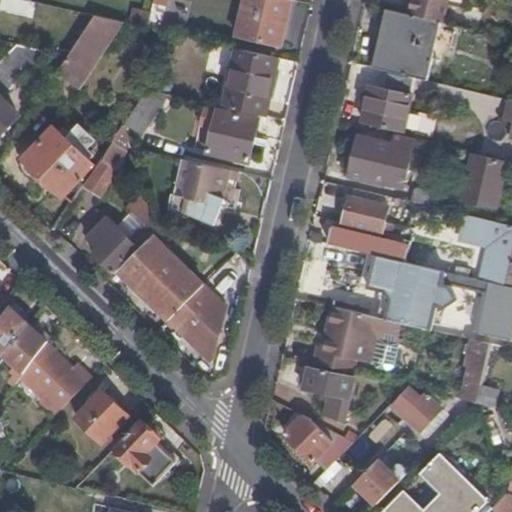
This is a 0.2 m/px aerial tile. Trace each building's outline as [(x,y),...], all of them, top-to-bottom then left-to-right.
[(28,14),(31,2),(23,0),(2,0),(0,8),(28,14)] [(281,47),(293,1),(288,0),(244,0),(236,36),(281,47)] [(414,0),(411,15),(441,23),(446,0),(414,0)] [(133,8),(132,22),(152,22),(152,9),(133,8)] [(387,9),(374,68),(428,81),(441,23),(411,15),(387,9)] [(69,58),(57,75),(77,88),(121,23),(96,18),(69,58)] [(17,45),(0,62),(0,134),(18,117),(0,98),(0,97),(45,52),(17,45)] [(265,117),(278,59),(237,49),(224,107),(265,117)] [(413,96),(371,87),(363,122),(405,131),(413,96)] [(145,135),(164,106),(147,95),(128,123),(145,135)] [(259,120),(218,111),(208,153),(250,162),(259,120)] [(433,132),(436,115),(414,112),(411,129),(433,132)] [(96,139),(79,124),(65,138),(55,127),(24,159),(65,196),(94,166),(90,162),(96,155),(89,149),(96,139)] [(116,138),(123,143),(127,137),(124,125),(116,138)] [(415,140),(397,135),(395,145),(359,137),(350,176),(388,185),(388,184),(404,187),(415,140)] [(113,142),(121,148),(123,143),(116,138),(113,142)] [(113,142),(84,185),(99,196),(116,171),(115,170),(127,152),(121,148),(113,142)] [(505,163),(473,156),(463,201),(474,203),(474,201),(480,202),(480,200),(495,203),(505,163)] [(241,190),(235,189),(226,187),(229,170),(183,159),(177,188),(184,189),(188,199),(184,214),(210,224),(212,214),(210,211),(210,208),(211,205),(225,208),(237,210),(241,190)] [(235,189),(239,172),(229,170),(226,187),(235,189)] [(418,190),(415,203),(443,209),(446,196),(418,190)] [(383,234),(386,222),(389,206),(350,197),(343,224),(383,234)] [(93,253),(114,275),(156,233),(147,201),(139,204),(145,224),(148,225),(148,226),(132,242),(108,218),(90,237),(99,247),(93,253)] [(215,227),(225,208),(211,205),(210,208),(210,211),(212,214),(210,224),(215,227)] [(499,241),(489,283),(505,287),(511,259),(511,255),(511,226),(509,225),(475,217),(471,234),(499,241)] [(395,224),(386,222),(383,234),(392,236),(395,224)] [(333,228),(329,244),(379,256),(395,260),(399,244),(333,228)] [(227,307),(156,239),(121,274),(210,360),(215,357),(227,307)] [(395,260),(379,256),(371,290),(386,293),(393,303),(389,320),(424,329),(434,331),(440,308),(449,311),(462,301),(454,290),(444,288),(448,274),(395,260)] [(511,288),(505,287),(489,283),(478,334),(503,339),(507,317),(511,317),(511,288)] [(320,348),(316,364),(319,365),(346,372),(355,374),(358,357),(374,361),(378,367),(389,370),(395,366),(400,345),(397,341),(420,347),(424,329),(389,320),(334,307),(325,349),(320,348)] [(0,351),(6,357),(30,325),(12,309),(0,323),(0,351)] [(49,341),(30,325),(6,357),(19,369),(25,374),(46,345),(49,341)] [(460,399),(478,403),(481,386),(491,345),(471,340),(470,344),(465,344),(463,354),(467,357),(464,367),(468,368),(460,399)] [(42,399),(58,414),(92,378),(77,363),(72,369),(46,345),(25,374),(22,377),(43,397),(42,399)] [(491,345),(481,386),(494,388),(502,348),(491,345)] [(346,372),(319,365),(318,370),(309,368),(303,390),(325,395),(324,399),(329,401),(326,415),(344,424),(355,378),(345,376),(346,372)] [(481,386),(478,403),(495,407),(499,390),(494,388),(481,386)] [(410,388),(399,400),(411,412),(405,418),(421,433),(442,411),(426,396),(422,399),(410,388)] [(103,390),(77,417),(103,442),(128,414),(103,390)] [(411,412),(399,400),(394,405),(405,418),(411,412)] [(317,458),(328,469),(354,442),(340,435),(332,442),(310,419),(302,415),(284,433),(313,462),(317,458)] [(332,442),(340,435),(310,419),(332,442)] [(142,420),(117,446),(141,470),(154,458),(148,452),(158,442),(161,439),(150,428),(142,420)] [(154,423),(150,428),(161,439),(165,435),(154,423)] [(183,460),(161,439),(158,442),(177,461),(181,464),(183,460)] [(154,458),(141,470),(156,484),(163,476),(170,469),(177,461),(158,442),(148,452),(154,458)] [(441,454),(420,475),(440,494),(424,511),(404,491),(384,511),(385,511),(480,511),(490,502),(488,500),(489,498),(488,497),(486,498),(441,454)] [(358,484),(378,504),(407,474),(398,464),(391,472),(380,461),(358,484)] [(170,469),(163,476),(166,480),(172,472),(170,469)]
